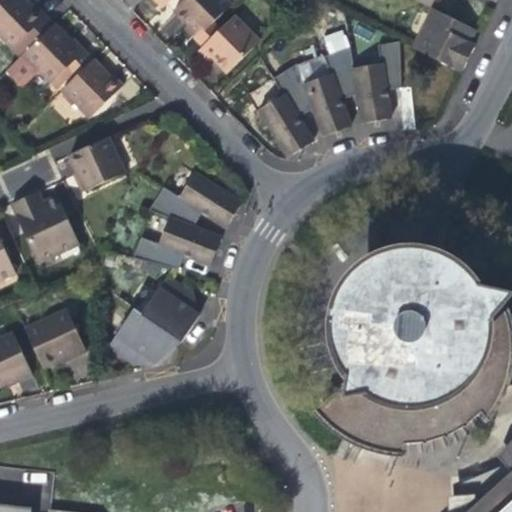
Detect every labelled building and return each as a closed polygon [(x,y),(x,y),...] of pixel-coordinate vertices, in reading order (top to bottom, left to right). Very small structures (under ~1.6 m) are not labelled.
[(0,26),(26,1),(24,0),(3,0),(0,3),(0,26)] [(171,0),(153,0),(162,9),(171,0)] [(184,29),(195,41),(213,23),(231,6),(225,0),(185,0),(174,11),(188,26),(184,29)] [(0,41),(16,58),(19,56),(51,25),(39,12),(32,5),(29,5),(26,1),(0,26),(0,41)] [(475,31),(433,10),(429,18),(419,38),(425,41),(424,45),(420,52),(462,73),(475,46),(469,43),(475,31)] [(220,30),(214,36),(202,48),(198,52),(209,63),(213,59),(218,64),(227,74),(259,42),(235,16),(220,30)] [(220,30),(213,23),(195,41),(202,48),(220,30)] [(19,56),(25,63),(57,32),(51,25),(19,56)] [(51,89),(66,74),(86,56),(72,41),(67,42),(57,32),(25,63),(51,89)] [(382,63),(353,69),(357,95),(362,124),(391,119),(387,93),(394,91),(401,90),(399,43),(379,46),(382,63)] [(331,75),(304,86),(313,109),(323,137),(350,127),(341,100),(347,98),(357,95),(353,69),(350,48),(325,57),(331,75)] [(90,60),(86,56),(66,74),(70,79),(88,61),(90,60)] [(92,64),(88,61),(70,79),(59,89),(63,92),(92,64)] [(106,78),(92,64),(63,92),(86,117),(119,85),(109,75),(106,78)] [(305,114),(313,109),(304,86),(297,67),(274,79),(283,95),(260,109),(288,158),(313,143),(298,118),(305,114)] [(106,138),(67,156),(81,190),(122,172),(106,138)] [(144,213),(165,221),(187,230),(192,223),(199,214),(222,229),(237,207),(189,176),(175,200),(159,190),(144,213)] [(33,192),(26,195),(32,211),(44,205),(42,201),(37,190),(33,192)] [(56,195),(42,201),(44,205),(32,211),(26,195),(10,202),(36,262),(57,253),(55,248),(75,240),(56,195)] [(217,242),(187,230),(165,221),(157,246),(137,238),(128,260),(175,271),(179,261),(181,256),(207,266),(217,242)] [(0,241),(0,278),(13,272),(0,241)] [(390,401),(417,403),(442,396),(464,381),(480,360),(489,334),(491,321),(492,314),(511,291),(511,288),(478,281),(461,260),(437,246),(410,241),(383,245),(359,257),(340,276),(329,300),(327,326),(332,352),(346,375),(341,394),(358,389),(366,392),(390,401)] [(176,342),(194,317),(181,308),(189,297),(162,279),(138,314),(137,315),(147,322),(169,337),(176,342)] [(20,324),(39,365),(54,358),(56,362),(62,359),(84,350),(63,305),(20,324)] [(153,361),(169,337),(147,322),(137,315),(136,314),(126,313),(104,345),(131,364),(140,352),(143,354),(153,361)] [(29,372),(9,328),(0,332),(0,382),(1,382),(2,385),(14,379),(29,372)] [(511,511),(511,456),(501,467),(460,485),(461,508),(468,504),(471,508),(465,511),(511,511)]
